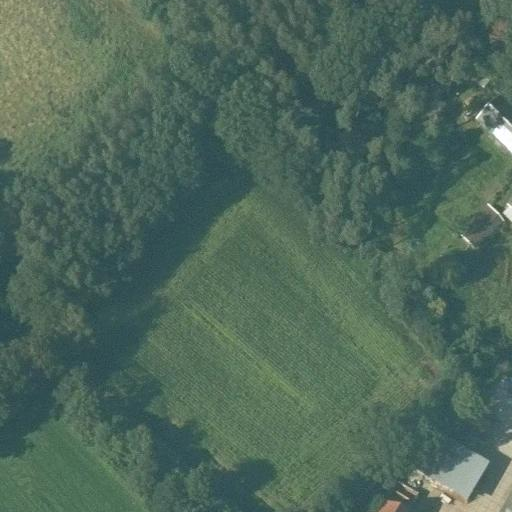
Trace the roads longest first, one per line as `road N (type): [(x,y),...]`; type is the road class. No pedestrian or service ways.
road 1 (unclassified): [(236,511),(0,288)]
road 2 (track): [(344,511),(511,347)]
